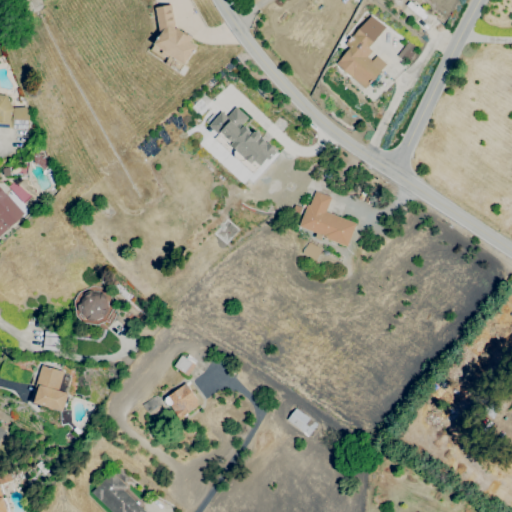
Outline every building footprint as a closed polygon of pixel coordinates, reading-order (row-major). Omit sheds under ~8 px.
[(160,34),(156,7),(172,4),(175,28),(191,38),(190,41),(197,46),(185,64),(154,44),(160,34)] [(334,64),(365,88),(385,63),(369,51),(386,28),(368,14),(344,45),(347,47),(334,64)] [(7,95),(0,94),(0,126),(13,128),(14,109),(7,95)] [(208,125),(257,170),(274,151),(243,122),(247,117),(235,106),(226,116),(220,111),(208,125)] [(0,187),(24,214),(0,236),(0,187)] [(299,226),(308,204),(310,204),(315,190),(331,197),(326,211),(356,223),(347,247),(322,237),(322,235),(299,226)] [(109,308),(107,298),(102,292),(90,290),(83,294),(78,304),(79,312),(87,320),(94,321),(105,316),(109,308)] [(59,334),(43,332),(41,349),(57,351),(59,334)] [(172,366),(186,375),(193,364),(179,355),(172,366)] [(41,364),(64,371),(58,390),(68,393),(63,411),(34,403),(38,387),(35,386),(41,364)] [(185,383),(198,400),(196,401),(199,405),(180,418),(170,404),(167,404),(165,401),(165,398),(185,383)] [(156,422),(164,414),(158,407),(158,408),(151,399),(143,406),(156,422)] [(145,511),(122,489),(126,485),(111,472),(92,492),(112,511),(145,511)]
